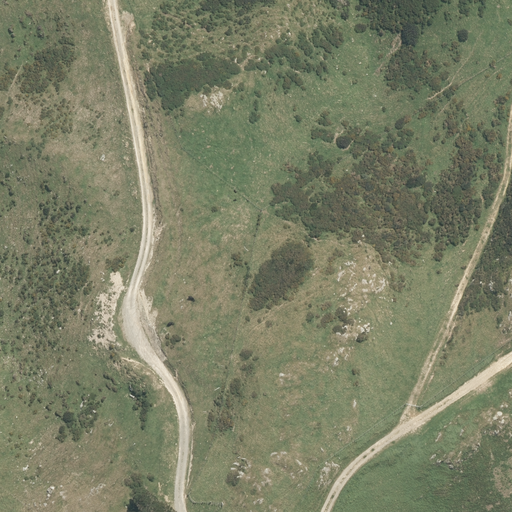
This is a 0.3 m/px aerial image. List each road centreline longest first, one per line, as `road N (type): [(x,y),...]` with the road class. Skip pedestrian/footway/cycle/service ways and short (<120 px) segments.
road 1 (track): [(180,511),(181,402),(125,326),(151,231),(113,0)]
road 2 (track): [(403,425),(505,183),(511,134)]
road 3 (track): [(511,353),(376,443),(348,468),(322,511)]
